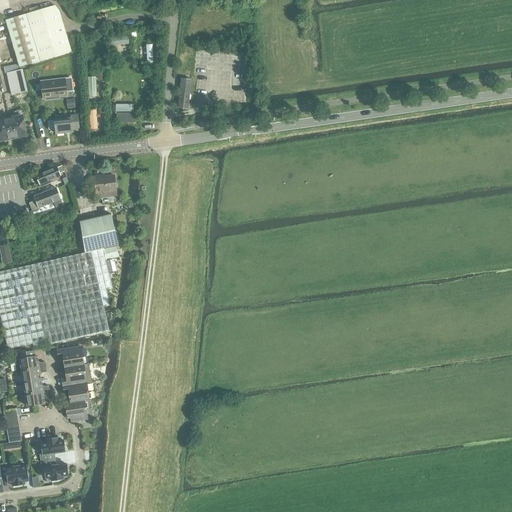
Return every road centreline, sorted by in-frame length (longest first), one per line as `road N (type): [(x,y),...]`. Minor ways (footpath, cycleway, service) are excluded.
road 1 (tertiary): [(165,142),(511,93)]
road 2 (tertiary): [(0,163),(165,142)]
road 3 (residential): [(0,499),(71,488),(82,465),(77,431),(59,415)]
road 4 (unclassified): [(165,142),(176,0)]
